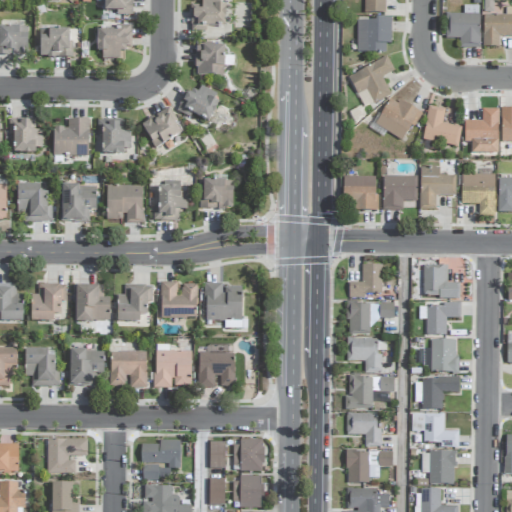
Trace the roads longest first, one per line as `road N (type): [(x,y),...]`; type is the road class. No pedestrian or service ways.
road 1 (residential): [(291,421),(0,419)]
road 2 (residential): [(485,511),(488,242)]
road 3 (secondary): [(319,239),(322,0)]
road 4 (residential): [(511,242),(319,239)]
road 5 (secondary): [(292,239),(291,421)]
road 6 (residential): [(163,252),(0,251)]
road 7 (secondary): [(314,511),(315,359)]
road 8 (residential): [(0,85),(118,88),(149,76)]
road 9 (secondary): [(292,93),(292,239)]
road 10 (residential): [(292,239),(246,231),(163,252)]
road 11 (residential): [(163,252),(266,249),(292,239)]
road 12 (secondary): [(315,359),(319,239)]
